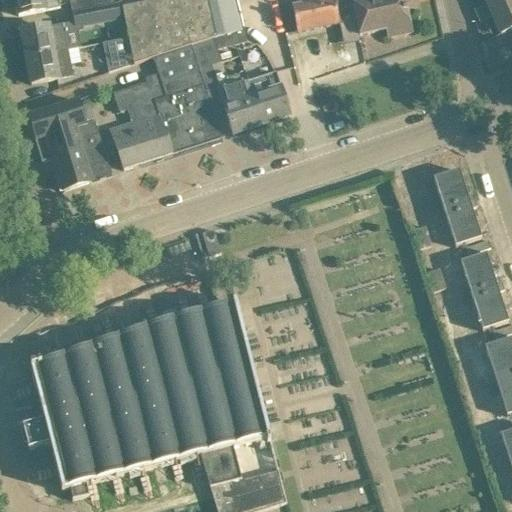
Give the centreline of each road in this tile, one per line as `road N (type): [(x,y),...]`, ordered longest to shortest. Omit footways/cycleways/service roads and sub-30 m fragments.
road 1 (residential): [(52,271),(125,234),(480,115)]
road 2 (residential): [(52,271),(0,81)]
